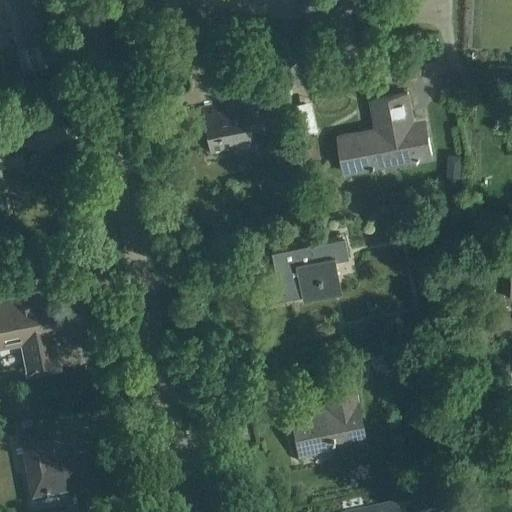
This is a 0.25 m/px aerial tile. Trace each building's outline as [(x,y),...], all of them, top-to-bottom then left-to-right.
[(352,170),(432,155),(428,137),(416,139),(407,92),(371,99),(377,127),(338,135),(342,153),(349,152),(352,170)] [(246,122),(260,119),(255,93),(227,93),(227,109),(216,111),(214,103),(199,106),(208,152),(236,147),(235,139),(249,136),(246,122)] [(264,281),(268,301),(302,294),(303,298),(323,294),(321,280),(336,277),(333,260),(348,257),(344,236),(270,251),(274,270),(282,268),(284,277),(264,281)] [(28,372),(59,366),(43,289),(0,298),(0,344),(21,341),(28,372)] [(441,341),(380,351),(384,375),(445,365),(441,341)] [(352,380),(324,386),(322,386),(326,406),(290,413),(298,453),(332,446),(330,437),(332,437),(332,434),(362,428),(352,380)] [(21,451),(31,503),(75,495),(77,511),(99,511),(90,460),(49,468),(45,448),(49,447),(46,430),(18,436),(21,451)] [(405,487),(410,511),(439,511),(443,511),(436,480),(405,487)]
